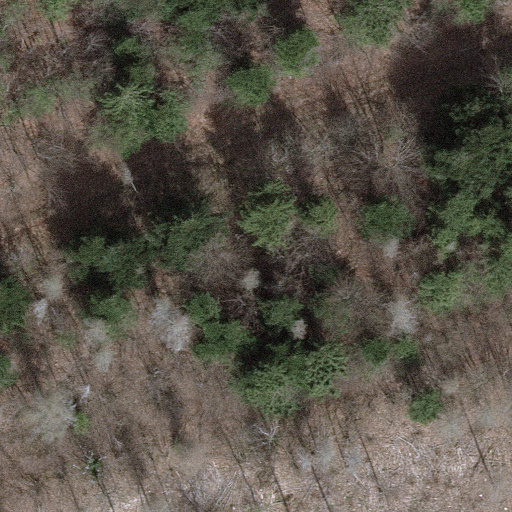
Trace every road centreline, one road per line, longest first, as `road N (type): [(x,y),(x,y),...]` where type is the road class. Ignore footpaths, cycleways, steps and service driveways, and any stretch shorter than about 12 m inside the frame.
road 1 (track): [(0,222),(53,194),(511,47)]
road 2 (track): [(511,346),(152,416),(0,463)]
